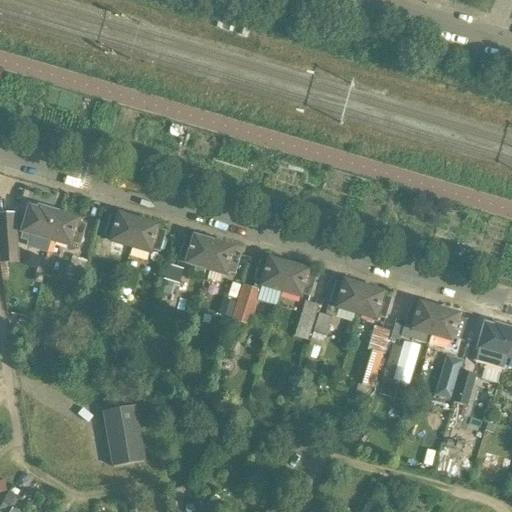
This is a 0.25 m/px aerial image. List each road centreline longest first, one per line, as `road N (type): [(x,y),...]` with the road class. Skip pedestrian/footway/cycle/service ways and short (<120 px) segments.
road 1 (residential): [(511,303),(0,155)]
road 2 (residential): [(511,35),(380,0)]
